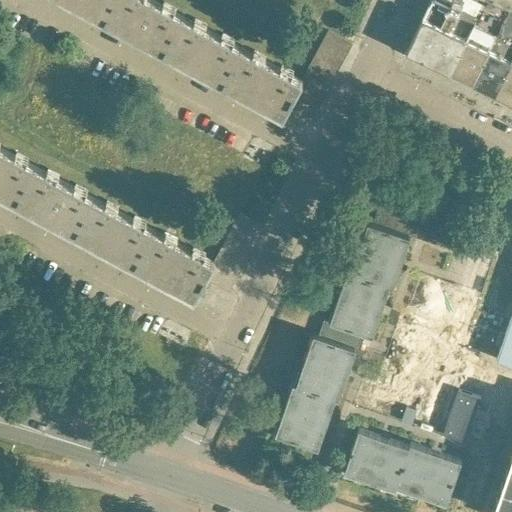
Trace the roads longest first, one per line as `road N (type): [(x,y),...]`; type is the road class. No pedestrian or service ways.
road 1 (residential): [(321,163),(17,0)]
road 2 (residential): [(230,346),(0,222)]
road 3 (residential): [(230,346),(321,163)]
road 4 (unclassified): [(173,477),(0,421)]
road 5 (residential): [(511,141),(370,66)]
road 6 (residential): [(173,477),(230,346)]
